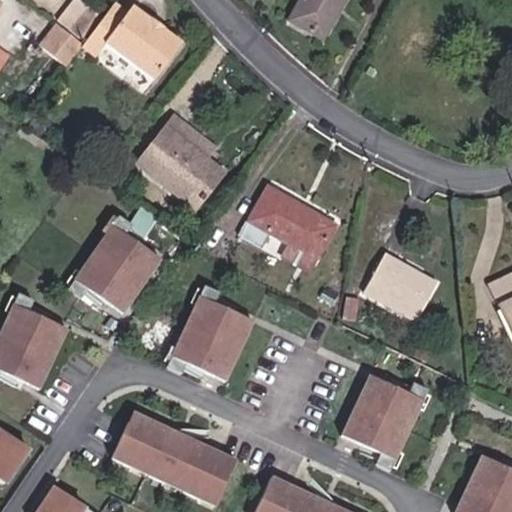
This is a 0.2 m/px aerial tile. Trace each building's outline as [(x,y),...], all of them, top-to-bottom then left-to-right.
[(309,0),(294,28),(323,44),(346,0),(309,0)] [(87,46),(99,30),(104,23),(80,3),(58,29),(64,34),(85,50),(87,46)] [(163,37),(152,29),(155,25),(134,10),(129,17),(116,7),(104,23),(99,30),(114,40),(162,75),(183,45),(166,33),(163,37)] [(87,46),(102,57),(114,40),(99,30),(87,46)] [(43,63),(64,78),(85,50),(64,34),(43,63)] [(0,86),(1,87),(15,63),(0,55),(0,86)] [(356,105),(366,111),(371,103),(361,97),(356,105)] [(206,207),(224,183),(206,170),(209,164),(192,152),(201,139),(178,122),(141,171),(182,202),(188,194),(206,207)] [(212,166),(221,154),(201,139),(192,152),(209,164),(212,166)] [(224,183),(228,177),(212,166),(209,164),(206,170),(224,183)] [(318,264),(336,232),(271,192),(252,224),(318,264)] [(199,215),(206,207),(188,194),(182,202),(199,215)] [(128,227),(117,220),(104,242),(115,249),(122,237),(143,249),(146,243),(126,230),(128,227)] [(104,242),(84,276),(95,282),(88,294),(109,306),(114,310),(121,298),(135,306),(156,273),(141,264),(148,252),(143,249),(122,237),(115,249),(104,242)] [(148,252),(141,264),(156,273),(163,261),(148,252)] [(417,326),(436,292),(387,262),(367,297),(417,326)] [(95,282),(84,276),(71,297),(82,304),(84,300),(105,312),(109,306),(88,294),(95,282)] [(511,329),(511,281),(493,290),(511,329)] [(220,295),(209,290),(198,313),(209,318),(215,305),(237,316),(240,309),(218,299),(220,295)] [(34,301),(23,296),(12,318),(23,324),(29,311),(51,322),(54,316),(32,305),(34,301)] [(121,298),(114,310),(128,318),(135,306),(121,298)] [(198,313),(181,348),(193,353),(186,366),(208,376),(214,379),(220,367),(235,374),(252,338),(237,331),(243,318),(237,316),(215,305),(209,318),(198,313)] [(12,318),(0,342),(0,355),(6,359),(0,370),(0,371),(22,382),(27,385),(33,373),(48,380),(66,344),(51,337),(57,325),(51,322),(29,311),(23,324),(12,318)] [(243,318),(237,331),(252,338),(258,326),(243,318)] [(57,325),(51,337),(66,344),(72,332),(57,325)] [(205,382),(208,376),(186,366),(193,353),(181,348),(170,371),(182,376),(183,372),(205,382)] [(0,370),(6,359),(0,355),(0,379),(18,388),(22,382),(0,371),(0,370)] [(220,367),(214,379),(229,386),(235,374),(220,367)] [(33,373),(27,385),(42,392),(48,380),(33,373)] [(380,402),(386,389),(371,382),(365,395),(380,402)] [(395,386),(392,392),(414,403),(408,415),(419,421),(430,398),(419,392),(417,397),(395,386)] [(402,456),(419,421),(408,415),(414,403),(392,392),(386,389),(380,402),(365,395),(348,430),(363,437),(357,450),(363,452),(385,463),(391,450),(402,456)] [(148,433),(152,423),(136,416),(132,425),(148,433)] [(222,502),(240,466),(220,456),(216,466),(201,458),(206,449),(186,440),(182,449),(167,442),(172,433),(152,423),(148,433),(132,425),(114,462),(131,470),(136,461),(153,469),(148,478),(166,487),(170,477),(189,486),(184,496),(199,503),(204,494),(222,502)] [(34,454),(0,428),(0,474),(1,475),(8,467),(19,475),(34,454)] [(357,450),(363,437),(348,430),(342,442),(357,450)] [(210,435),(172,433),(167,442),(182,449),(186,440),(209,442),(210,435)] [(216,466),(220,456),(206,449),(201,458),(216,466)] [(402,456),(391,450),(385,463),(363,452),(360,459),(382,469),(380,473),(391,479),(402,456)] [(148,478),(153,469),(136,461),(131,470),(148,478)] [(489,485),(495,473),(480,466),(474,479),(489,485)] [(0,482),(9,489),(19,475),(8,467),(1,475),(0,474),(0,482)] [(501,476),(511,480),(511,472),(504,469),(501,476)] [(511,511),(511,480),(501,476),(495,473),(489,485),(474,479),(458,511),(511,511)] [(184,496),(189,486),(170,477),(166,487),(184,496)] [(292,491),(273,481),(257,511),(323,511),(326,507),(307,498),(302,507),(288,500),(292,491)] [(338,511),(315,486),(310,490),(326,507),(323,511),(338,511)] [(307,498),(292,491),(288,500),(302,507),(307,498)] [(87,511),(58,492),(43,511),(87,511)] [(216,511),(217,511),(222,502),(204,494),(199,503),(216,511)]
